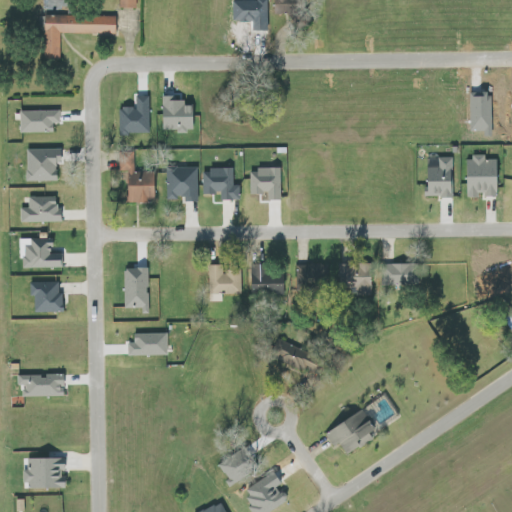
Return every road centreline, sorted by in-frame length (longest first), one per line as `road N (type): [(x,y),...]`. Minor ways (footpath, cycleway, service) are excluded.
road 1 (residential): [(101,511),(93,118),(104,66),(511,60)]
road 2 (residential): [(95,237),(511,232)]
road 3 (residential): [(323,511),(511,380)]
